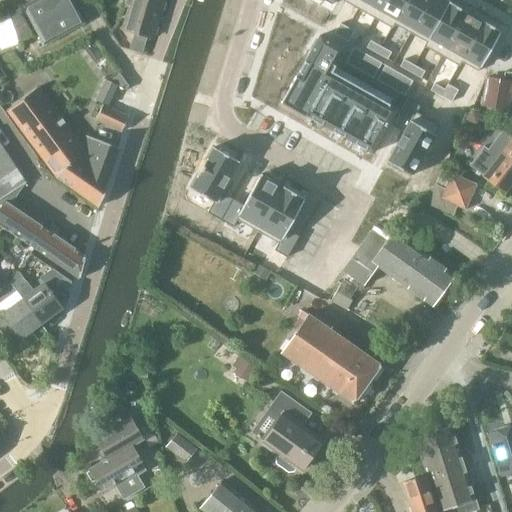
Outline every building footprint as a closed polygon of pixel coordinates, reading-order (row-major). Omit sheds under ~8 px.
[(35,0),(21,8),(30,26),(74,5),(71,0),(35,0)] [(125,0),(124,4),(130,6),(123,29),(134,32),(129,50),(142,54),(147,36),(152,38),(163,0),(125,0)] [(341,0),(357,9),(361,0),(341,0)] [(361,0),(357,9),(375,19),(385,0),(361,0)] [(385,0),(375,19),(391,28),(406,0),(385,0)] [(406,0),(391,28),(392,28),(394,24),(410,33),(428,0),(406,0)] [(445,0),(428,0),(410,33),(426,42),(449,2),(445,0)] [(426,42),(423,46),(424,47),(442,57),(467,12),(449,2),(426,42)] [(74,5),(30,26),(41,47),(84,25),(74,5)] [(9,12),(0,15),(0,49),(19,43),(9,12)] [(467,12),(442,57),(457,65),(482,21),(467,12)] [(482,21),(457,65),(459,66),(461,62),(478,71),(500,31),(482,21)] [(340,23),(334,34),(341,38),(347,27),(340,23)] [(347,27),(341,38),(348,42),(354,31),(347,27)] [(289,86),(281,102),(289,106),(305,115),(305,114),(372,153),(397,108),(389,104),(332,71),(335,66),(344,49),(319,35),(296,76),(295,76),(289,86)] [(370,40),(366,47),(377,53),(381,46),(370,40)] [(381,46),(377,53),(387,59),(391,52),(381,46)] [(354,47),(350,55),(359,60),(363,52),(354,47)] [(363,52),(359,60),(368,65),(372,58),(363,52)] [(350,55),(345,62),(355,68),(359,60),(350,55)] [(372,58),(368,65),(377,70),(381,63),(372,58)] [(403,59),(399,66),(410,72),(414,65),(403,59)] [(359,60),(355,68),(364,73),(368,65),(359,60)] [(368,65),(364,73),(373,78),(377,70),(368,65)] [(385,65),(381,72),(390,78),(394,70),(385,65)] [(414,65),(410,72),(421,78),(425,71),(414,65)] [(394,70),(390,78),(399,83),(403,75),(394,70)] [(381,72),(376,80),(386,85),(390,78),(381,72)] [(108,81),(126,90),(128,85),(119,73),(108,81)] [(403,75),(399,83),(408,88),(413,81),(403,75)] [(390,78),(386,85),(395,91),(399,83),(390,78)] [(486,78),(481,104),(505,109),(510,82),(486,78)] [(399,83),(395,91),(404,96),(408,88),(399,83)] [(434,83),(430,90),(440,96),(444,89),(434,83)] [(444,89),(440,96),(451,102),(458,90),(447,84),(444,89)] [(54,175),(98,206),(119,148),(85,135),(82,145),(39,87),(8,110),(42,157),(36,162),(42,169),(47,165),(55,174),(54,175)] [(403,132),(387,161),(412,175),(439,126),(416,113),(420,106),(407,99),(392,125),(403,132)] [(123,131),(129,115),(102,105),(98,113),(95,120),(123,131)] [(153,129),(134,196),(151,201),(170,134),(153,129)] [(492,153),(477,173),(502,192),(511,178),(511,138),(511,137),(496,156),(492,153)] [(0,209),(6,202),(29,186),(0,141),(0,209)] [(213,147),(190,188),(213,201),(207,212),(220,220),(232,199),(220,192),(238,161),(213,147)] [(440,169),(433,185),(429,206),(451,215),(455,206),(464,210),(475,184),(440,169)] [(232,199),(220,220),(233,227),(237,220),(257,231),(283,186),(261,174),(243,205),(232,199)] [(283,186),(257,231),(278,243),(274,250),(287,257),(299,236),(287,230),(305,198),(283,186)] [(0,209),(0,225),(17,237),(30,218),(6,202),(0,209)] [(132,217),(113,273),(129,279),(147,223),(132,217)] [(56,236),(30,218),(17,237),(78,279),(84,255),(69,245),(68,240),(61,235),(56,236)] [(374,225),(342,270),(363,286),(377,266),(432,305),(454,275),(393,231),(390,236),(374,225)] [(31,253),(22,247),(15,257),(24,264),(31,253)] [(23,299),(40,323),(60,308),(52,297),(58,293),(69,285),(71,280),(52,267),(38,277),(43,284),(32,292),(25,282),(15,289),(17,292),(23,299)] [(5,287),(4,286),(0,289),(0,303),(17,292),(10,283),(5,287)] [(0,327),(5,334),(12,329),(19,339),(40,323),(23,299),(1,315),(4,319),(0,321),(0,327)] [(379,364),(307,314),(280,353),(352,403),(379,364)] [(279,392),(266,411),(277,419),(261,443),(278,455),(275,459),(276,463),(287,472),(292,471),(295,467),(300,471),(303,466),(308,465),(313,458),(312,453),(321,441),(300,426),(309,413),(279,392)] [(107,460),(131,445),(149,435),(143,425),(139,427),(133,417),(95,439),(106,458),(107,460)] [(414,437),(426,474),(437,511),(469,511),(478,509),(451,425),(414,437)] [(511,425),(487,433),(501,475),(511,471),(511,425)] [(176,434),(166,447),(185,461),(194,449),(176,434)] [(107,460),(106,458),(89,469),(101,490),(113,482),(123,500),(145,487),(138,475),(146,470),(131,445),(107,460)] [(437,511),(426,474),(403,482),(412,511),(437,511)] [(260,511),(222,481),(211,494),(199,508),(203,511),(260,511)]
